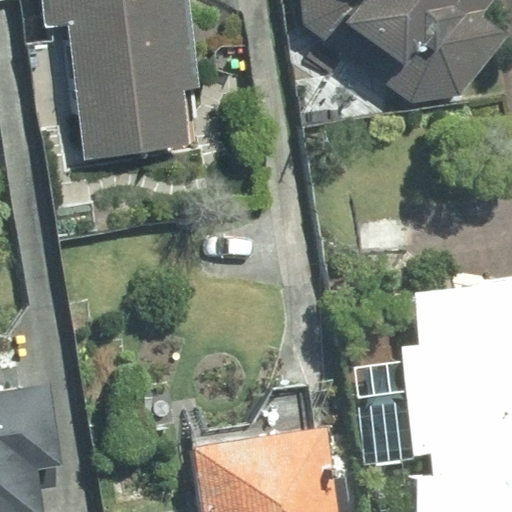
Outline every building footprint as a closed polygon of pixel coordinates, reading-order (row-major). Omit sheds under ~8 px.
[(190,79),(176,0),(33,0),(37,18),(58,14),(81,151),(184,134),(175,82),(190,79)] [(291,0),(292,14),(408,95),(452,90),(497,26),(469,7),(474,0),(291,0)] [(357,215),(356,249),(415,251),(416,217),(357,215)] [(502,266),(398,280),(406,338),(388,340),(403,449),(421,446),(424,469),(406,472),(411,511),(461,511),(511,505),(511,322),(510,322),(502,266)] [(29,370),(0,375),(0,511),(6,511),(26,509),(17,453),(43,449),(29,370)] [(325,511),(310,418),(183,439),(194,511),(325,511)]
